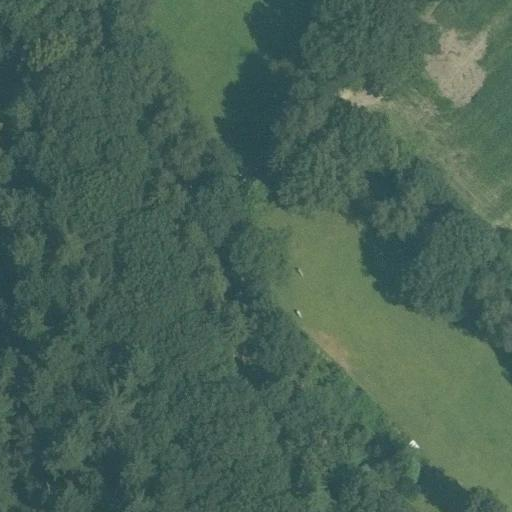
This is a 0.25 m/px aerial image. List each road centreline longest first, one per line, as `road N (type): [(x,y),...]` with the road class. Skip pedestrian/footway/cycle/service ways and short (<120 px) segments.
road 1 (track): [(273,511),(30,0)]
road 2 (track): [(155,256),(265,160),(416,0)]
